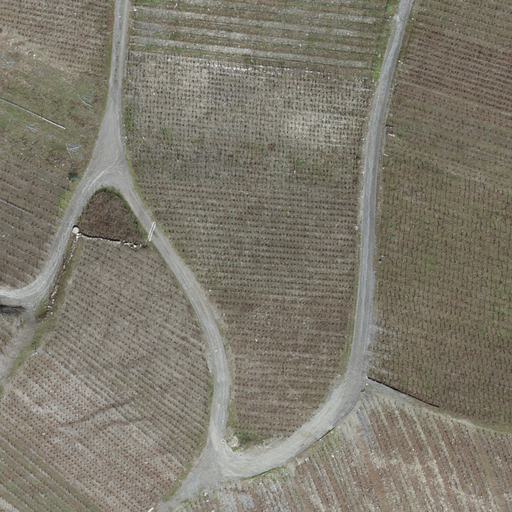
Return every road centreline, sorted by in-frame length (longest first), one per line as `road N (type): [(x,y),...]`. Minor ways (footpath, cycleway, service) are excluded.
road 1 (track): [(224,465),(262,454),(330,392),(358,138),(393,0)]
road 2 (track): [(224,465),(205,460),(192,437),(202,363),(194,336),(96,168),(105,0)]
road 3 (track): [(94,151),(61,185),(31,275),(19,289),(0,293)]
